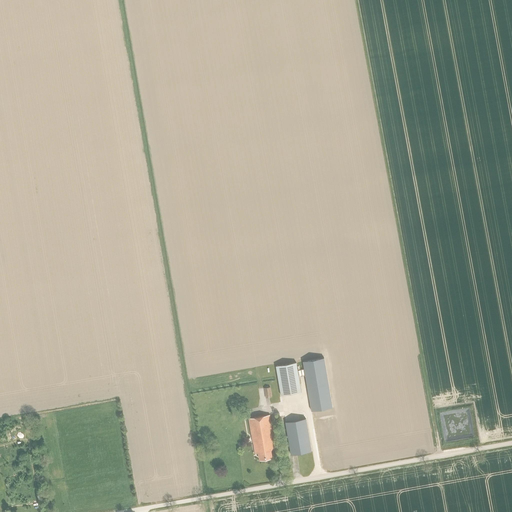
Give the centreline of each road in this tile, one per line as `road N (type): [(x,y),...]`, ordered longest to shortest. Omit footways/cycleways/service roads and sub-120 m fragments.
road 1 (track): [(440,456),(357,0)]
road 2 (unclassified): [(128,511),(511,443)]
